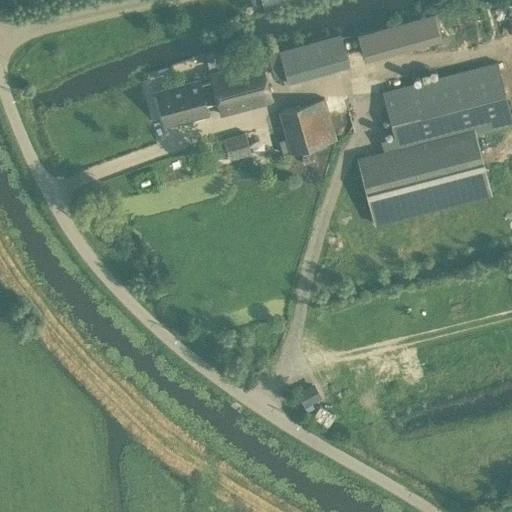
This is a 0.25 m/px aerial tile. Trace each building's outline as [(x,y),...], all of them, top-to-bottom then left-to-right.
[(350,64),(342,33),(280,50),(289,81),(350,64)] [(201,83),(200,79),(156,91),(166,126),(209,114),(205,100),(217,97),(222,114),(274,100),(262,59),(211,73),(213,80),(201,83)] [(396,146),(357,156),(357,158),(375,222),(490,193),(492,193),(491,192),(476,134),(488,131),(511,124),(511,116),(509,103),(498,64),(497,61),(382,91),(383,94),(393,133),(396,146)] [(325,99),(280,110),(290,152),(336,140),(325,99)] [(245,131),(223,137),(228,159),(230,159),(232,158),(251,153),(245,131)] [(298,394),(289,405),(298,413),(303,408),(307,403),(302,399),(298,394)] [(303,408),(298,413),(303,418),(308,412),(305,410),(303,408)]
